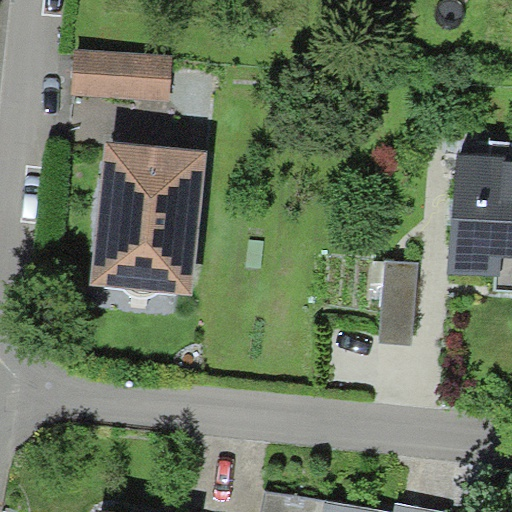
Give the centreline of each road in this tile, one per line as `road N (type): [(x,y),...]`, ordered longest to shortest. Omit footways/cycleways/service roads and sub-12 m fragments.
road 1 (residential): [(511,438),(0,379)]
road 2 (residential): [(28,0),(0,257)]
